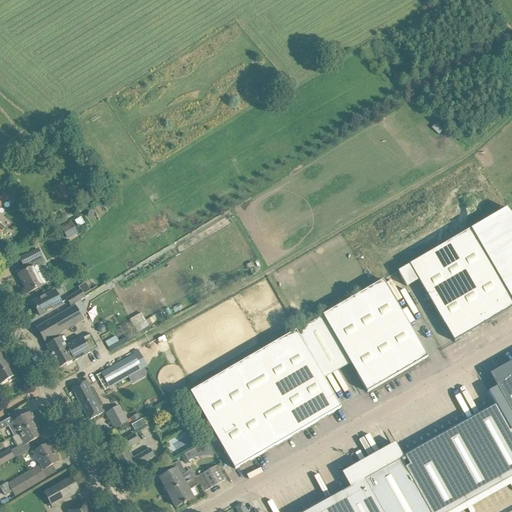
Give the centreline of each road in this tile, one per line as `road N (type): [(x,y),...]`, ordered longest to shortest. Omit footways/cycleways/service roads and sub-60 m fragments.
road 1 (unclassified): [(511,336),(200,511)]
road 2 (tertiary): [(118,511),(0,305)]
